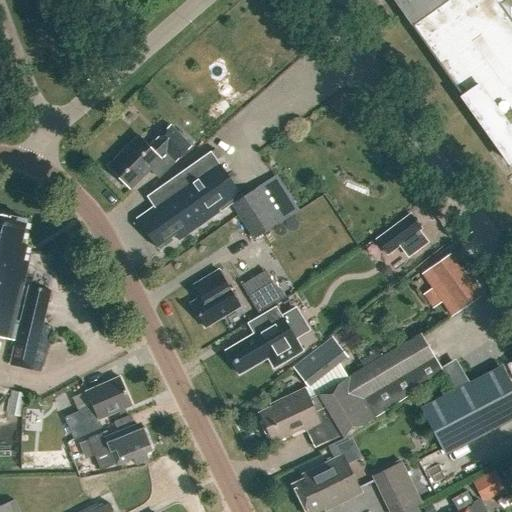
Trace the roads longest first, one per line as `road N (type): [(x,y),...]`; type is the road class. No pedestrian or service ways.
road 1 (unclassified): [(241,511),(101,230),(64,186),(25,161)]
road 2 (tertiary): [(511,274),(318,0)]
road 3 (unclassified): [(46,131),(201,0)]
road 4 (residential): [(46,131),(0,9)]
